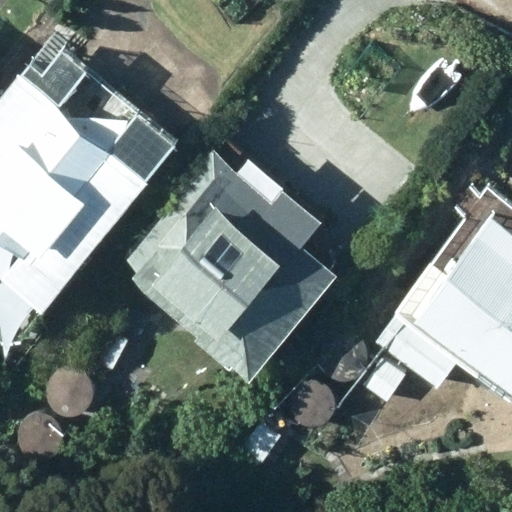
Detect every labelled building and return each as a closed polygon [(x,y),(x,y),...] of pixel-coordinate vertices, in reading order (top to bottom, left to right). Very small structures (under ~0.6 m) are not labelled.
[(39,39),(0,87),(0,184),(43,220),(23,244),(60,275),(196,104),(158,74),(134,105),(84,65),(107,36),(80,13),(52,50),(39,39)] [(275,339),(361,235),(323,205),(342,183),(306,151),(295,164),(235,116),(143,226),(157,237),(152,243),(256,331),(260,326),(275,339)] [(511,337),(511,179),(437,286),(511,337)] [(18,286),(8,278),(0,288),(0,334),(19,350),(50,310),(18,286)] [(380,329),(447,370),(467,340),(401,297),(380,329)] [(395,387),(412,364),(389,347),(371,370),(395,387)] [(87,406),(104,376),(86,366),(68,395),(87,406)]
